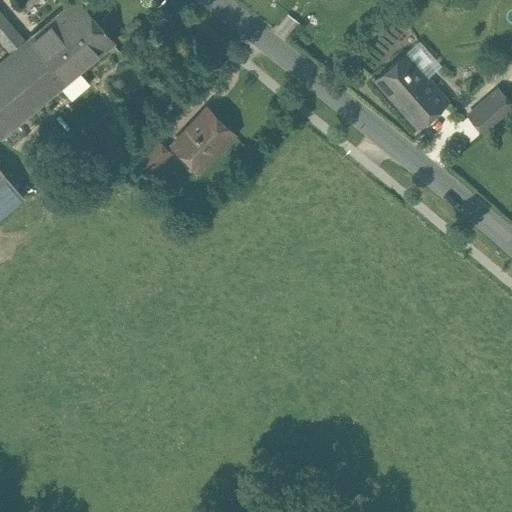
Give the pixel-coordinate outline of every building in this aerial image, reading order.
[(79,0),(73,0),(28,38),(65,82),(114,41),(79,0)] [(0,14),(0,37),(12,52),(24,42),(0,14)] [(12,52),(0,62),(0,136),(0,137),(65,82),(28,38),(12,52)] [(418,42),(375,80),(417,128),(448,101),(421,71),(434,60),(418,42)] [(511,105),(498,89),(468,115),(484,134),(511,108),(511,105)] [(77,110),(69,101),(63,106),(71,116),(77,110)] [(207,109),(174,144),(199,168),(232,133),(207,109)] [(104,132),(76,159),(93,176),(121,149),(104,132)] [(158,141),(138,161),(150,172),(170,152),(158,141)] [(0,168),(0,215),(23,196),(0,168)]
